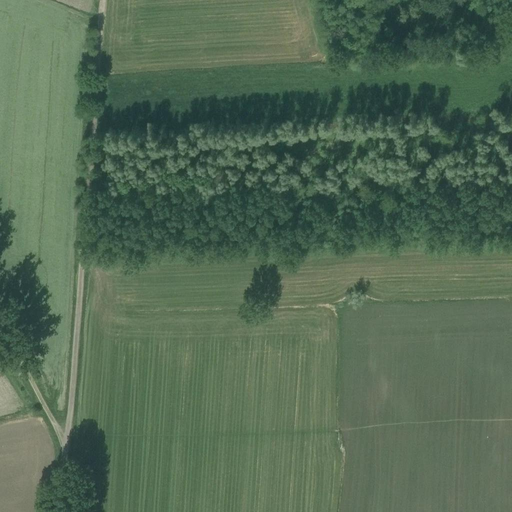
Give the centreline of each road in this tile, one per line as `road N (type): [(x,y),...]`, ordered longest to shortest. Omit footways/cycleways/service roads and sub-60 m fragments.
road 1 (track): [(101,0),(66,449)]
road 2 (track): [(0,332),(66,449)]
